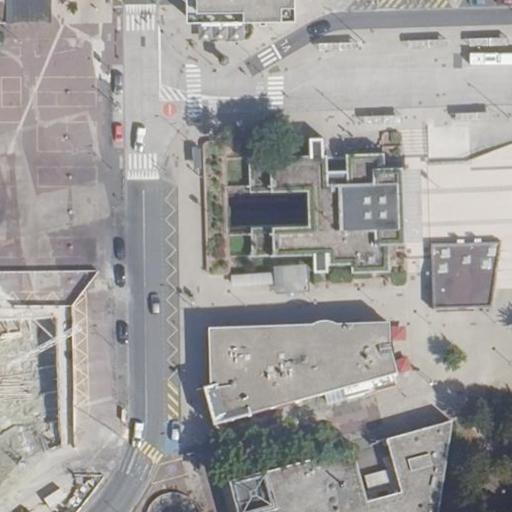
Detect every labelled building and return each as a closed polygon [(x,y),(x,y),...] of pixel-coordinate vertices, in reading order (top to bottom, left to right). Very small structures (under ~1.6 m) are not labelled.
[(0,0),(0,23),(8,23),(20,20),(29,17),(35,14),(41,9),(44,5),(46,2),(46,0),(0,0)] [(185,0),(186,24),(293,23),(292,0),(185,0)] [(472,39),(472,47),(509,46),(508,38),(472,39)] [(410,41),(410,49),(447,48),(447,40),(410,41)] [(321,43),(321,51),(358,50),(358,42),(321,43)] [(457,114),(457,121),(494,120),(494,113),(457,114)] [(366,116),(366,124),(403,123),(403,115),(366,116)] [(402,207),(400,169),(384,170),(383,155),(345,156),(346,183),(336,184),(326,184),(325,157),(322,157),(322,140),(308,140),(309,157),(282,158),(278,158),(276,158),(271,158),(264,158),(258,158),(247,159),(248,193),(306,192),(307,201),(307,220),(307,228),(251,229),(251,258),(312,257),(312,274),(327,274),(327,266),(351,265),(351,271),(387,270),(387,246),(403,246),(402,207)] [(432,276),(433,307),(489,307),(498,245),(432,247),(432,276)] [(274,288),(308,287),(307,265),(273,266),(273,273),(274,288)] [(273,273),(232,275),(232,289),(274,288),(273,273)] [(0,496),(5,496),(8,511),(79,511),(115,469),(87,458),(81,427),(72,438),(40,424),(43,418),(25,321),(0,325),(0,496)] [(318,325),(208,327),(210,386),(204,388),(214,427),(253,420),(252,412),(346,389),(369,383),(374,382),(395,377),(399,376),(394,360),(387,361),(383,345),(391,343),(392,323),(318,325)] [(395,377),(374,382),(376,392),(398,387),(395,377)] [(369,383),(346,389),(348,399),(372,393),(369,383)] [(436,511),(450,423),(448,423),(385,441),(398,492),(364,501),(350,450),(227,483),(234,511),(436,511)]
